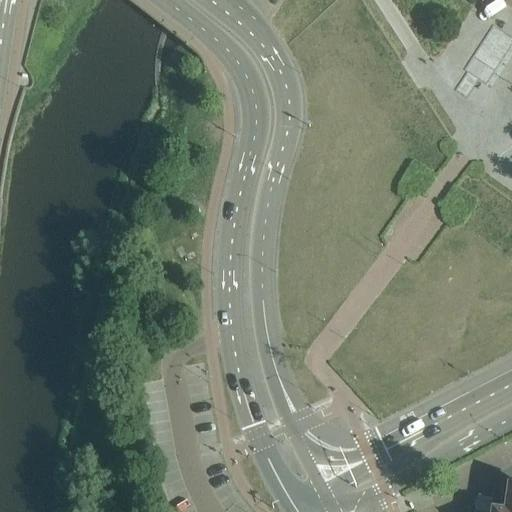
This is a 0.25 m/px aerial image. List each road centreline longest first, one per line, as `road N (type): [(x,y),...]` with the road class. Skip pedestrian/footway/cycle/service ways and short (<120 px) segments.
road 1 (tertiary): [(163,0),(249,81),(256,127),(231,242),(231,333),(259,442),(299,511)]
road 2 (tertiary): [(301,435),(275,369),(261,287),(261,245),(288,100),(265,42),(219,0)]
road 3 (secondary): [(345,511),(511,419)]
road 4 (secondary): [(426,427),(301,435)]
